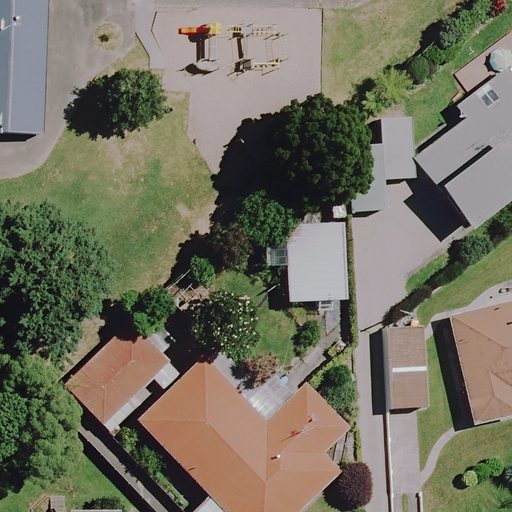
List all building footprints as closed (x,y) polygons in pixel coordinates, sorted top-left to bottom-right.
[(0,0),(0,138),(45,139),(46,0),(0,0)] [(405,118),(366,122),(369,147),(339,149),(346,219),(381,216),(379,190),(412,187),(410,168),(461,235),(511,195),(511,37),(510,34),(454,77),(470,97),(448,114),(457,126),(409,162),(405,118)] [(339,306),(336,227),(275,230),(278,308),(339,306)] [(511,393),(511,305),(438,323),(463,431),(511,419),(511,418),(507,395),(511,393)] [(125,324),(61,385),(99,425),(163,363),(125,324)] [(188,511),(294,511),(336,473),(319,455),(345,429),(301,383),(260,421),(197,355),(127,422),(201,500),(188,511)] [(417,378),(381,378),(381,413),(416,413),(417,378)]
